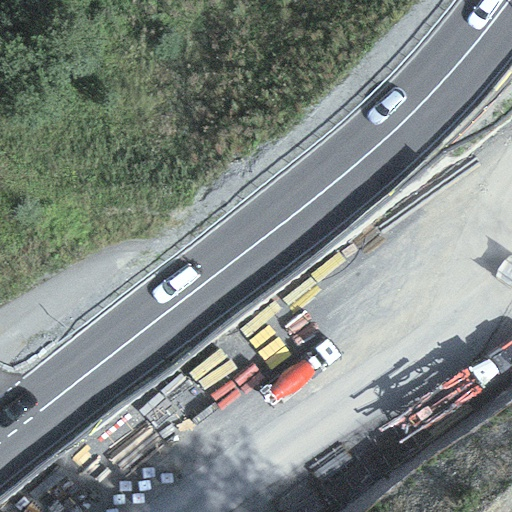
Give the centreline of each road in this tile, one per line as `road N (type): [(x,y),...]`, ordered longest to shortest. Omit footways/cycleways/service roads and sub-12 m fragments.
road 1 (primary): [(511,0),(329,206),(0,466)]
road 2 (primary): [(109,511),(511,263)]
road 3 (trunk): [(150,511),(511,220)]
road 4 (track): [(285,402),(381,266),(511,146)]
